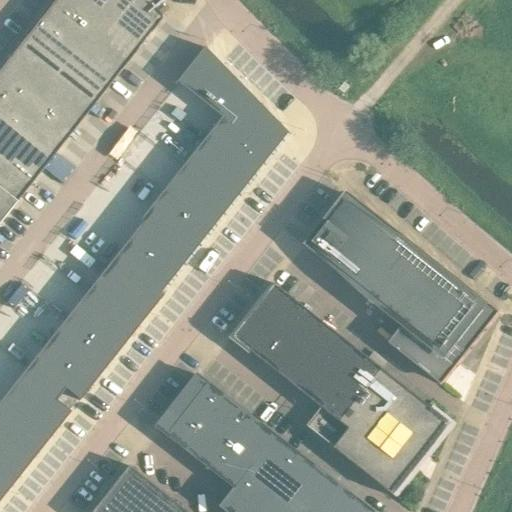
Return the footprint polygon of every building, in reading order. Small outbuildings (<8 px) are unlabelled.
[(124,64),(140,45),(96,10),(83,0),(53,0),(50,5),(124,64)] [(83,0),(96,10),(107,0),(83,0)] [(107,0),(96,10),(140,45),(161,18),(152,8),(161,0),(107,0)] [(108,84),(124,64),(50,5),(34,25),(108,84)] [(34,25),(13,52),(87,111),(108,84),(34,25)] [(206,47),(178,82),(223,118),(246,89),(206,47)] [(0,84),(66,137),(87,111),(13,52),(0,67),(0,84)] [(0,84),(0,116),(51,157),(66,137),(0,84)] [(246,89),(223,118),(271,156),(289,133),(246,89)] [(0,159),(30,183),(51,157),(0,116),(0,159)] [(223,118),(204,142),(252,180),(271,156),(223,118)] [(204,142),(184,167),(232,205),(252,180),(204,142)] [(0,159),(0,192),(14,203),(30,183),(0,159)] [(184,167),(164,192),(212,230),(232,205),(184,167)] [(0,220),(14,203),(0,192),(0,220)] [(164,192),(144,217),(193,255),(212,230),(164,192)] [(346,194),(309,241),(308,242),(317,249),(314,254),(403,325),(388,343),(431,377),(432,376),(441,383),(496,313),(346,194)] [(144,217),(124,242),(173,280),(193,255),(144,217)] [(124,242),(104,267),(153,306),(173,280),(124,242)] [(104,267),(84,292),(133,330),(153,306),(104,267)] [(233,338),(349,430),(334,448),(394,496),(417,467),(411,463),(420,451),(426,456),(451,424),(276,285),(233,338)] [(84,292),(65,317),(113,356),(133,330),(84,292)] [(65,317),(45,342),(93,381),(113,356),(65,317)] [(45,342),(25,368),(59,395),(63,389),(78,400),(93,381),(45,342)] [(25,368),(5,392),(53,431),(68,412),(54,401),(59,395),(25,368)] [(374,511),(200,376),(188,392),(195,397),(166,422),(165,423),(164,425),(164,426),(164,427),(164,429),(164,430),(164,432),(165,433),(166,434),(167,435),(187,445),(183,449),(234,488),(219,507),(225,511),(374,511)] [(63,390),(55,400),(67,410),(70,407),(74,402),(75,400),(63,390)] [(5,392),(0,398),(0,429),(34,456),(53,431),(5,392)] [(0,429),(0,470),(14,481),(34,456),(0,429)] [(188,511),(131,466),(94,511),(188,511)] [(0,470),(0,498),(14,481),(0,470)]
